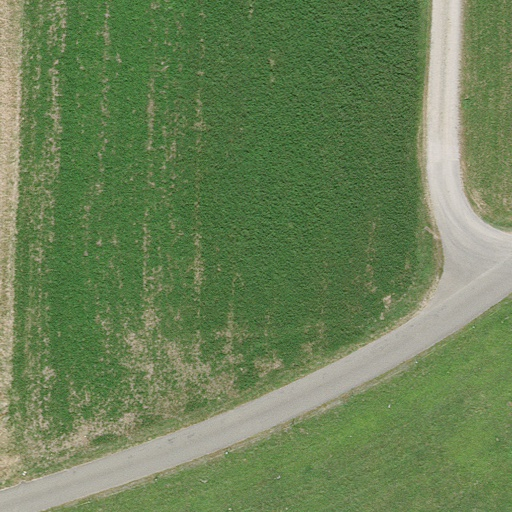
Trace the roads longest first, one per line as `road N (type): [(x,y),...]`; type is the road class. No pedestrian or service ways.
road 1 (unclassified): [(0,506),(202,443),(353,371),(511,271)]
road 2 (track): [(442,0),(440,190),(476,299)]
